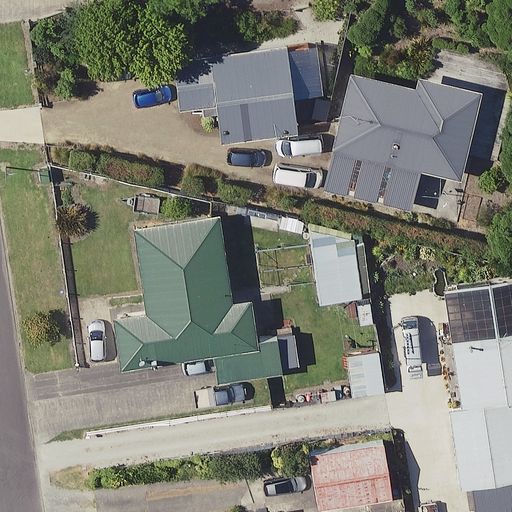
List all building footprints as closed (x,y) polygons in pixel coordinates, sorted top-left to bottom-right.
[(222,299),(209,211),(128,223),(139,301),(101,306),(109,362),(204,348),(208,377),(271,368),(266,331),(245,334),(240,297),(222,299)] [(355,225),(301,232),(309,298),(363,291),(355,225)] [(441,399),(451,484),(463,483),(466,511),(475,511),(511,507),(511,265),(434,276),(443,349),(449,398),(441,399)] [(371,347),(338,351),(343,392),(376,388),(371,347)] [(382,492),(373,437),(303,449),(312,503),(382,492)]
